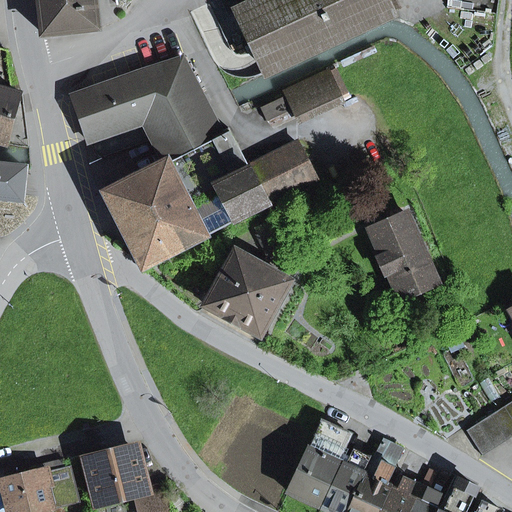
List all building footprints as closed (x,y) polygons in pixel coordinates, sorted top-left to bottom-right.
[(39,0),(44,35),(99,28),(95,0),(39,0)] [(382,0),(262,0),(239,11),(268,72),(389,15),(382,0)] [(0,87),(12,91),(7,51),(0,52),(0,87)] [(236,222),(269,205),(249,167),(229,129),(221,133),(183,59),(73,97),(89,141),(144,122),(150,132),(153,140),(165,162),(166,161),(187,201),(218,186),(236,222)] [(285,93),(297,118),(341,97),(329,72),(285,93)] [(0,142),(6,144),(21,94),(12,91),(0,87),(0,142)] [(261,109),(267,122),(293,110),(287,96),(261,109)] [(511,163),(511,131),(497,99),(484,105),(511,163)] [(297,143),(249,167),(269,205),(317,181),(297,143)] [(105,192),(144,269),(236,222),(218,186),(187,201),(166,161),(165,162),(105,192)] [(0,198),(22,200),(26,168),(0,165),(0,198)] [(370,230),(402,299),(437,283),(406,214),(370,230)] [(254,228),(258,236),(276,226),(272,218),(254,228)] [(258,236),(270,258),(290,247),(278,225),(276,226),(258,236)] [(236,251),(206,306),(260,336),(291,282),(236,251)] [(492,415),(508,440),(511,437),(511,419),(504,407),(492,415)] [(479,423),(495,448),(508,440),(492,415),(479,423)] [(338,464),(351,435),(322,421),(289,492),(323,508),(343,464),(338,464)] [(467,431),(483,456),(495,448),(479,423),(467,431)] [(401,450),(382,441),(372,461),(366,474),(367,475),(349,511),(380,511),(391,489),(391,487),(387,485),(401,450)] [(105,450),(107,457),(119,454),(118,447),(105,450)] [(99,502),(146,490),(145,489),(136,450),(119,454),(107,457),(85,463),(90,484),(94,483),(99,502)] [(343,464),(323,508),(330,511),(349,511),(367,475),(366,474),(372,461),(359,455),(352,469),(343,464)] [(9,490),(13,511),(20,511),(46,506),(47,509),(78,502),(70,469),(51,474),(50,472),(7,482),(9,490)] [(471,511),(482,490),(454,477),(438,511),(440,511),(439,511),(471,511)] [(391,489),(380,511),(410,511),(422,487),(403,478),(397,491),(391,489)] [(145,489),(146,490),(151,511),(168,511),(162,485),(145,489)] [(422,487),(410,511),(439,511),(440,511),(438,511),(435,510),(442,496),(422,487)] [(13,511),(9,490),(0,491),(0,511),(13,511)] [(137,511),(151,511),(146,490),(99,502),(101,509),(121,504),(120,502),(134,498),(137,511)] [(502,511),(482,502),(477,511),(502,511)]
